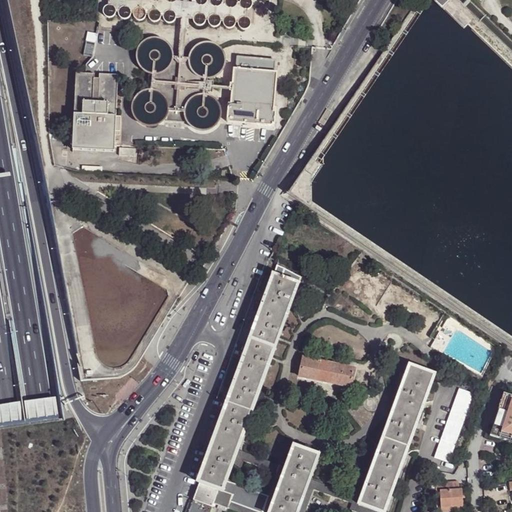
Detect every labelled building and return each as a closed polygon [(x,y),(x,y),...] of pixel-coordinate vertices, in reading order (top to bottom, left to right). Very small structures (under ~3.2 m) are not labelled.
[(111,0),(110,6),(107,7),(105,9),(104,12),(105,16),(108,18),(111,18),(115,17),(116,14),(118,14),(119,15),(120,18),(123,20),(127,20),(129,18),(131,15),(133,14),(133,17),(135,20),(138,21),(142,21),(145,19),(146,16),(148,16),(148,18),(150,21),(153,22),(157,22),(160,20),(161,17),(163,17),(163,19),(165,22),(168,24),(172,24),(175,22),(176,18),(178,18),(179,11),(180,3),(180,0),(111,0)] [(192,0),(192,3),(191,12),(190,20),(193,20),(193,22),(195,25),(198,26),(202,26),(204,24),(206,21),(208,21),(208,23),(210,26),(213,28),(217,28),(219,25),(220,22),(223,23),(223,24),(225,28),(228,29),(231,29),(234,27),(236,24),(238,24),(238,25),(239,28),(242,30),(245,30),(248,29),(250,26),(250,22),(248,20),(245,18),(245,10),(247,10),(250,9),(252,6),(252,2),(250,0),(240,0),(241,0),(239,4),(237,3),(237,1),(236,0),(225,0),(225,2),(223,2),(222,0),(210,0),(210,1),(208,1),(207,0),(192,0)] [(432,0),(442,9),(449,1),(448,0),(432,0)] [(456,0),(450,0),(444,9),(452,15),(456,10),(458,11),(463,5),(456,0)] [(183,11),(188,11),(191,12),(192,3),(189,4),(184,3),(180,3),(179,11),(183,11)] [(224,63),(224,57),(222,52),(218,48),(212,45),(207,45),(201,46),(196,49),(193,54),(191,60),(184,59),(188,11),(183,11),(179,58),(171,58),(172,55),(170,49),(166,45),(162,41),(156,40),(150,40),(145,43),(141,47),(139,52),(138,58),(140,63),(143,68),(147,72),(153,73),(153,75),(151,75),(149,90),(152,90),(151,93),(150,92),(144,94),(139,97),(136,101),(134,107),(135,113),(137,118),(141,122),(146,125),(151,126),(157,124),(162,121),(163,120),(167,111),(176,112),(176,115),(178,115),(178,112),(187,113),(189,121),(192,125),(197,129),(202,130),(208,129),(214,127),(217,123),(220,118),(221,112),(219,107),(216,102),(211,99),(206,97),(206,93),(212,94),(213,82),(207,82),(207,78),(209,78),(215,76),(220,73),(223,68),(224,63)] [(87,42),(95,43),(97,34),(88,32),(87,42)] [(275,127),(276,109),(274,109),(277,73),(274,73),(276,61),(238,57),(237,70),(235,70),(232,105),(229,105),(228,122),(246,124),(246,125),(257,126),(257,125),(275,127)] [(73,152),(115,154),(116,136),(117,116),(118,77),(99,76),(99,80),(95,80),(94,76),(76,75),(73,152)] [(189,122),(189,121),(187,113),(178,112),(178,115),(176,115),(176,112),(167,111),(163,120),(166,121),(185,123),(186,122),(189,122)] [(277,266),(274,275),(299,284),(301,277),(284,268),(277,266)] [(219,490),(223,492),(224,488),(227,482),(233,464),(238,451),(299,284),(274,275),(229,396),(227,403),(211,448),(198,483),(219,490)] [(450,328),(454,319),(449,315),(445,325),(450,328)] [(431,348),(442,354),(451,338),(440,332),(431,348)] [(300,377),(350,388),(354,369),(304,358),(300,377)] [(411,365),(410,368),(435,377),(436,374),(411,365)] [(435,377),(410,368),(362,498),(359,505),(379,511),(385,511),(386,511),(435,377)] [(436,458),(450,463),(474,395),(461,390),(436,458)] [(511,396),(505,394),(491,436),(500,439),(501,434),(511,437),(511,396)] [(511,443),(511,437),(501,434),(500,439),(511,443)] [(294,446),(293,449),(319,458),(320,455),(294,446)] [(270,511),(298,511),(304,497),(309,483),(311,479),(319,458),(293,449),(286,468),(270,511)] [(286,468),(238,451),(233,464),(239,468),(241,468),(244,461),(277,473),(286,468)] [(277,473),(268,497),(262,511),(270,511),(286,468),(277,473)] [(258,511),(230,502),(228,509),(236,511),(305,511),(314,489),(353,502),(350,510),(356,511),(389,511),(386,511),(385,511),(379,511),(359,505),(362,498),(311,479),(309,483),(311,483),(305,498),(304,497),(298,511),(258,511)] [(236,486),(227,482),(224,488),(234,492),(236,486)] [(459,482),(445,483),(436,484),(437,492),(438,492),(441,492),(442,509),(464,508),(464,499),(463,495),(463,490),(460,490),(459,482)] [(210,511),(214,504),(219,490),(199,485),(189,511),(210,511)] [(233,495),(230,502),(258,511),(262,511),(268,497),(236,486),(234,492),(233,495)] [(218,506),(228,509),(230,502),(233,495),(223,492),(219,490),(214,504),(218,506)]
